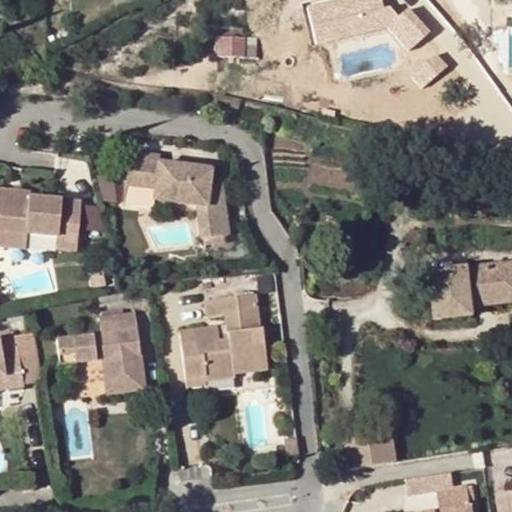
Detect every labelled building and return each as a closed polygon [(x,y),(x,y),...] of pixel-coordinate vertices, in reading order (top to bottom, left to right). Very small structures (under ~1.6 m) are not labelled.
[(241,37),(217,35),(216,58),(241,59),(241,37)] [(152,202),(196,207),(206,209),(225,207),(221,182),(207,184),(208,173),(156,164),(157,157),(126,154),(119,205),(152,210),(152,202)] [(114,178),(95,176),(101,203),(116,205),(114,178)] [(511,188),(492,192),(494,213),(511,210),(511,188)] [(0,189),(0,232),(23,236),(51,240),(49,251),(70,253),(76,202),(26,196),(26,193),(0,189)] [(206,209),(196,207),(199,241),(223,237),(229,235),(225,207),(206,209)] [(23,236),(0,232),(0,249),(20,252),(23,236)] [(223,237),(199,241),(200,248),(224,245),(223,237)] [(511,260),(425,270),(430,321),(469,318),(468,307),(511,303),(511,260)] [(218,341),(217,335),(215,327),(177,330),(183,377),(203,375),(204,381),(232,378),(231,375),(266,369),(260,325),(258,325),(254,295),(203,301),(205,317),(222,315),(226,333),(226,339),(218,341)] [(59,365),(101,358),(112,357),(113,372),(104,373),(107,392),(145,386),(135,311),(99,316),(101,333),(55,340),(59,365)] [(0,377),(7,376),(9,384),(25,382),(24,380),(45,378),(39,329),(0,333),(0,377)] [(226,333),(217,335),(218,341),(226,339),(226,333)] [(112,357),(101,358),(104,373),(113,372),(112,357)] [(203,375),(183,377),(185,389),(204,387),(204,381),(203,375)] [(0,377),(0,385),(9,384),(7,376),(0,377)] [(344,434),(348,465),(397,459),(391,429),(344,434)] [(450,473),(404,481),(406,497),(434,493),(434,490),(452,487),(450,473)] [(469,511),(465,485),(452,487),(434,490),(434,493),(437,511),(431,511),(469,511)]
